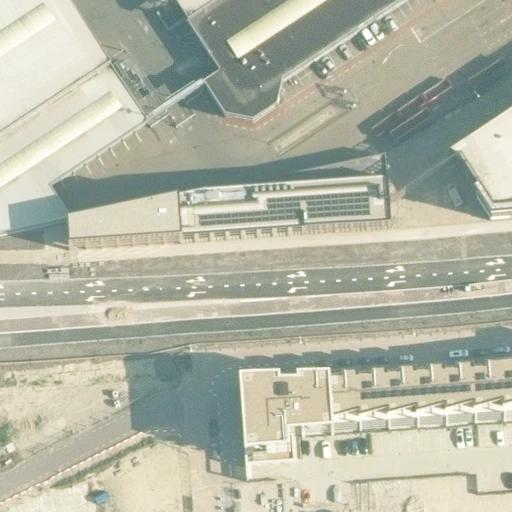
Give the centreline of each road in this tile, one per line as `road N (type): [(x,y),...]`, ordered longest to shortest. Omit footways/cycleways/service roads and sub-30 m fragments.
road 1 (unclassified): [(0,341),(511,298)]
road 2 (unclassified): [(511,265),(0,289)]
road 3 (residential): [(198,408),(195,363),(511,331)]
road 4 (residential): [(0,492),(149,416),(198,408)]
road 5 (unclassified): [(432,148),(454,197),(407,207),(404,167)]
